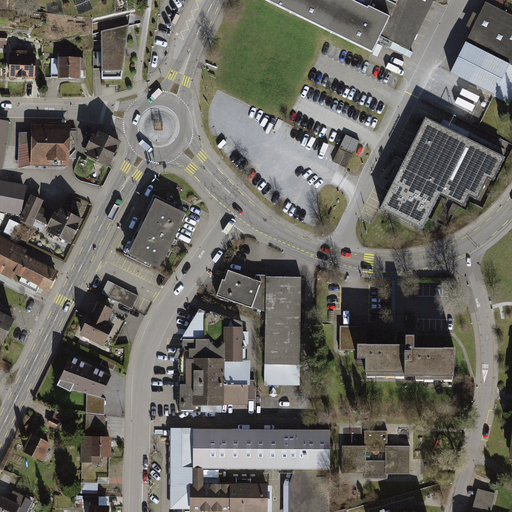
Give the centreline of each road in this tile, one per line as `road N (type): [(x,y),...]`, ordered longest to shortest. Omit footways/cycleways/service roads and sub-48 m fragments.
road 1 (residential): [(241,207),(170,304),(145,356),(137,511)]
road 2 (primary): [(0,432),(144,151)]
road 3 (residential): [(459,248),(481,310),(486,364),(454,511)]
road 4 (tertiary): [(459,248),(407,264),(352,260),(292,239),(241,207)]
road 5 (unknown): [(296,410),(305,387),(310,260)]
road 6 (residential): [(0,111),(132,117)]
